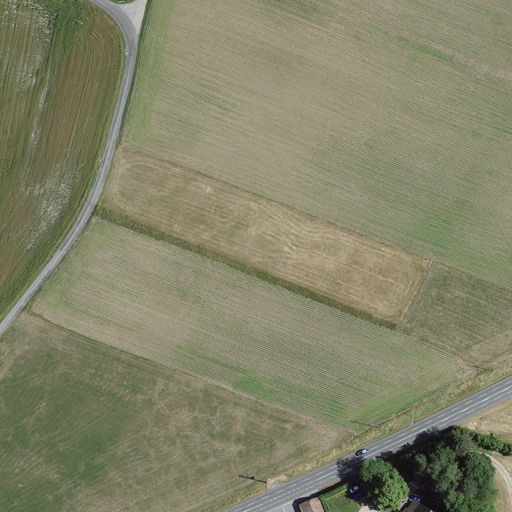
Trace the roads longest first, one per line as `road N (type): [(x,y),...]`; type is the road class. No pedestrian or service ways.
road 1 (unclassified): [(99,0),(129,34),(103,170),(83,218),(0,330)]
road 2 (secondary): [(279,497),(511,385)]
road 3 (track): [(387,511),(455,463),(490,459),(511,481)]
